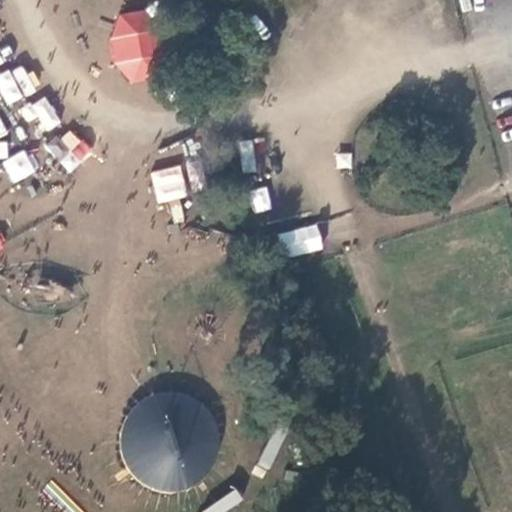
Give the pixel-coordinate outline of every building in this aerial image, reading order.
[(110,15),(120,83),(164,77),(154,8),(110,15)] [(0,88),(7,104),(35,91),(22,65),(0,75),(0,88)] [(40,134),(60,123),(46,96),(26,106),(40,134)] [(46,148),(69,172),(91,152),(68,127),(46,148)] [(3,158),(10,181),(33,174),(26,151),(3,158)] [(157,203),(187,196),(179,164),(149,172),(157,203)] [(250,192),(256,212),(271,208),(266,187),(250,192)] [(282,258),(323,248),(316,224),(276,235),(282,258)] [(108,467),(195,500),(228,415),(191,401),(198,385),(147,365),(108,467)]
